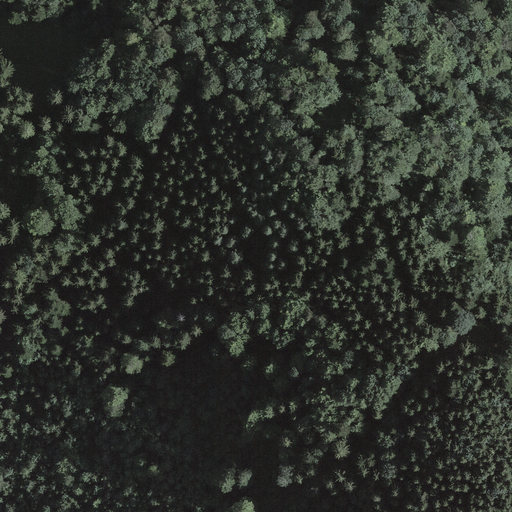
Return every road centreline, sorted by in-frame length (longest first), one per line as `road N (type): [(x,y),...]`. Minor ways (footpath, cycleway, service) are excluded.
road 1 (track): [(264,511),(387,414),(426,361),(457,336),(487,335)]
road 2 (track): [(9,322),(37,283),(118,237),(178,102)]
